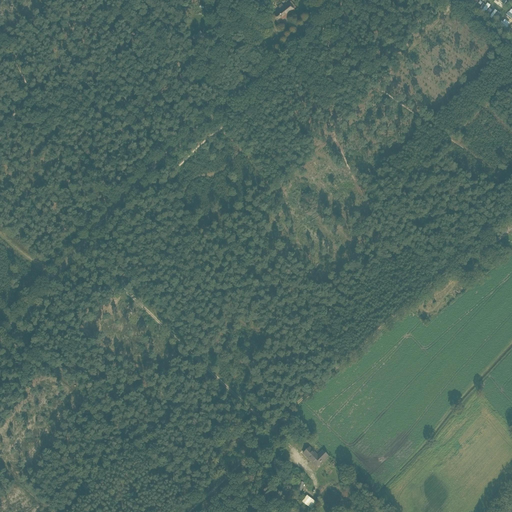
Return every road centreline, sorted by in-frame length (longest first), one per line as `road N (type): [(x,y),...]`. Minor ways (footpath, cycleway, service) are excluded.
road 1 (secondary): [(0,329),(74,243),(266,68),(328,0)]
road 2 (track): [(186,511),(511,208)]
road 3 (track): [(511,81),(348,232)]
road 4 (track): [(118,200),(44,125),(0,29)]
road 5 (track): [(290,313),(146,171)]
road 6 (track): [(203,227),(276,160),(348,232)]
road 7 (track): [(184,347),(74,243)]
road 8 (track): [(346,62),(447,136)]
